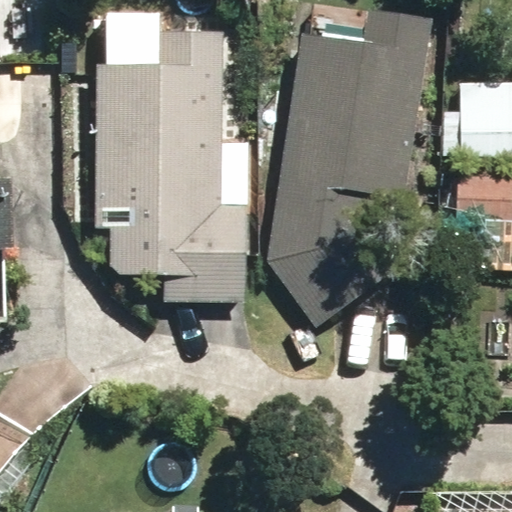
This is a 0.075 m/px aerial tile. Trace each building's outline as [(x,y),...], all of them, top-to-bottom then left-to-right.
[(272,264),(320,331),(400,273),(375,237),(380,199),(408,204),(439,22),(380,12),(373,48),(309,38),(272,264)] [(168,306),(251,306),(252,210),(228,209),(228,35),(167,35),(167,16),(114,15),(114,67),(103,67),(103,230),(118,230),(117,270),(126,279),(168,278),(168,306)] [(446,95),(446,164),(511,163),(511,90),(463,91),(464,95),(446,95)] [(240,164),(259,164),(260,139),(241,139),(240,164)] [(460,227),(511,229),(511,174),(462,172),(460,227)] [(0,182),(0,327),(12,327),(10,256),(21,256),(18,182),(0,182)]
